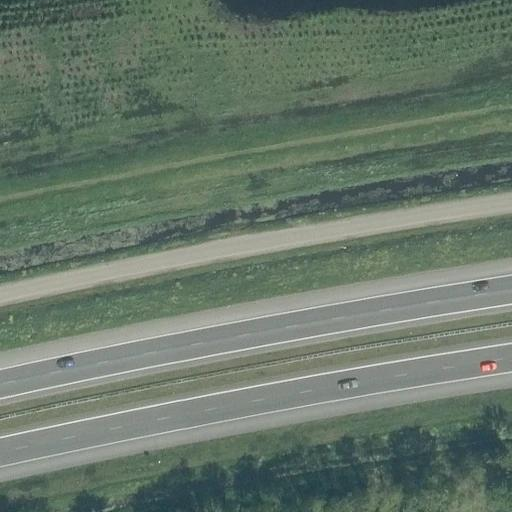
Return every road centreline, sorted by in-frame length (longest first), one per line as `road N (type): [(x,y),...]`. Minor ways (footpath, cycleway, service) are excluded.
road 1 (motorway): [(511,291),(0,387)]
road 2 (motorway): [(0,454),(511,359)]
road 3 (unclassified): [(511,195),(294,221),(0,280)]
